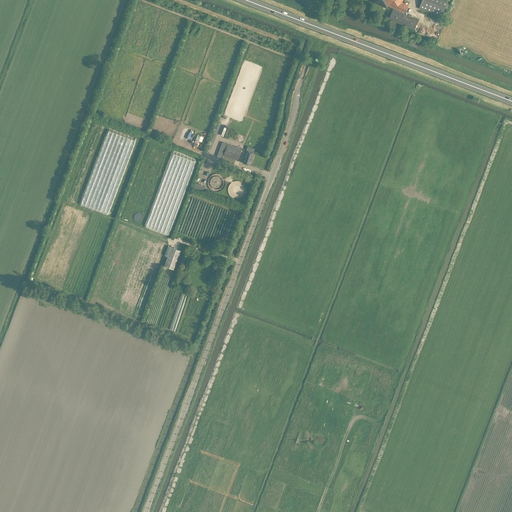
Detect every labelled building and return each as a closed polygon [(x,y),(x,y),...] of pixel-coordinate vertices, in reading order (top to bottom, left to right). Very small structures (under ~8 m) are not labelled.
[(374,0),(374,2),(379,4),(380,3),(393,8),(393,9),(389,19),(414,28),(418,19),(405,14),(395,10),(395,8),(405,12),(405,11),(408,4),(403,1),(403,0),(374,0)] [(422,0),(419,9),(442,17),(448,0),(422,0)] [(220,127),(216,125),(207,148),(211,150),(220,127)] [(188,137),(190,138),(194,129),(191,127),(189,132),(186,131),(182,139),(186,141),(188,137)] [(227,143),(223,142),(218,157),(221,158),(227,143)] [(228,144),(222,159),(234,163),(236,160),(238,161),(242,149),(228,144)] [(243,162),(250,165),(254,153),(247,150),(243,162)] [(203,192),(205,186),(196,183),(194,188),(203,192)] [(180,251),(168,247),(165,255),(168,256),(164,266),(174,269),(180,251)]
